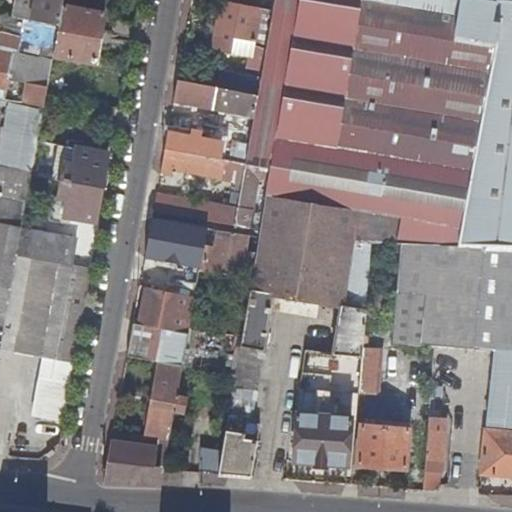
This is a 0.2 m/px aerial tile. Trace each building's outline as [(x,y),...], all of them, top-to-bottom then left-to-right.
[(31,0),(37,1),(32,23),(60,29),(64,8),(65,0),(31,0)] [(449,247),(457,247),(501,23),(495,21),(499,3),(499,0),(275,0),(262,78),(258,96),(254,119),(246,165),(248,165),(271,169),(269,181),(267,197),(401,220),(397,245),(402,246),(430,246),(449,247)] [(255,42),(261,8),(237,4),(222,2),(213,51),(238,55),(241,40),(255,42)] [(511,248),(511,4),(499,3),(495,21),(501,23),(457,247),(497,248),(511,248)] [(60,29),(54,59),(96,67),(105,16),(64,8),(60,29)] [(0,19),(0,52),(13,55),(17,56),(42,60),(54,63),(54,59),(60,29),(32,23),(6,18),(1,17),(0,19)] [(252,58),(255,42),(241,40),(238,55),(252,58)] [(0,89),(7,91),(13,55),(0,52),(0,89)] [(26,106),(45,109),(47,97),(54,63),(42,60),(17,56),(12,81),(28,84),(26,106)] [(218,89),(258,96),(262,78),(222,72),(218,89)] [(175,104),(254,119),(258,96),(218,89),(179,82),(175,104)] [(10,103),(0,155),(0,167),(33,174),(45,109),(26,106),(10,103)] [(166,151),(189,155),(191,138),(169,134),(166,151)] [(60,147),(54,181),(62,183),(65,166),(76,168),(79,151),(60,147)] [(65,166),(62,183),(102,190),(109,156),(79,151),(76,168),(65,166)] [(221,180),(225,161),(189,155),(166,151),(161,175),(171,176),(172,172),(221,180)] [(246,165),(238,210),(236,226),(251,229),(253,213),(255,213),(260,180),(269,181),(271,169),(248,165),(246,165)] [(0,199),(28,205),(33,178),(33,174),(0,167),(0,199)] [(102,190),(62,183),(59,199),(68,202),(65,218),(96,225),(102,190)] [(236,226),(238,210),(217,206),(157,196),(154,213),(236,226)] [(373,245),(397,245),(401,220),(267,197),(262,223),(261,231),(256,263),(253,280),(243,337),(242,347),(265,350),(275,295),(343,306),(335,356),(355,357),(363,358),(373,245)] [(68,202),(59,199),(52,198),(48,215),(65,218),(68,202)] [(0,225),(23,230),(28,205),(0,199),(0,225)] [(153,220),(149,239),(189,245),(205,248),(208,230),(153,220)] [(0,332),(4,333),(18,258),(23,230),(0,225),(0,332)] [(23,230),(18,258),(72,268),(77,241),(23,230)] [(253,280),(256,263),(246,262),(249,236),(218,231),(214,257),(203,255),(200,272),(253,280)] [(189,245),(149,239),(148,249),(178,254),(188,256),(189,245)] [(171,295),(195,299),(200,273),(200,272),(203,255),(205,248),(189,245),(188,256),(178,254),(171,295)] [(426,296),(430,246),(402,246),(398,295),(426,296)] [(444,297),(449,247),(430,246),(426,296),(444,297)] [(511,351),(511,248),(497,248),(457,247),(449,247),(444,297),(440,347),(511,351)] [(18,258),(4,333),(0,351),(0,353),(55,364),(75,367),(92,271),(72,268),(18,258)] [(134,324),(127,359),(160,364),(182,368),(189,332),(195,299),(171,295),(147,291),(140,326),(134,324)] [(422,347),(426,296),(398,295),(393,344),(422,347)] [(435,347),(440,347),(444,297),(426,296),(422,347),(435,347)] [(420,368),(422,347),(393,344),(392,360),(407,361),(407,367),(420,368)] [(242,347),(237,376),(235,387),(260,392),(267,350),(265,350),(242,347)] [(433,369),(435,347),(422,347),(420,368),(433,369)] [(360,393),(363,358),(355,357),(351,393),(360,393)] [(52,380),(72,384),(75,367),(55,364),(52,380)] [(146,438),(156,440),(168,441),(174,412),(184,414),(187,400),(176,398),(182,368),(160,364),(146,438)] [(388,408),(389,391),(371,390),(370,406),(388,408)] [(428,490),(435,410),(430,410),(423,490),(428,490)] [(441,411),(435,410),(428,490),(433,491),(441,486),(445,434),(441,411)] [(299,414),(295,460),(314,462),(314,465),(327,467),(328,463),(349,465),(353,419),(299,414)] [(229,419),(227,431),(246,433),(245,439),(258,440),(260,424),(229,419)] [(359,466),(382,468),(386,428),(363,426),(359,466)] [(386,428),(382,468),(406,470),(410,430),(386,428)] [(511,477),(511,432),(485,429),(480,474),(511,477)] [(227,431),(220,475),(253,477),(258,440),(245,439),(246,433),(227,431)] [(157,449),(112,445),(104,486),(160,485),(168,441),(156,440),(157,449)]
